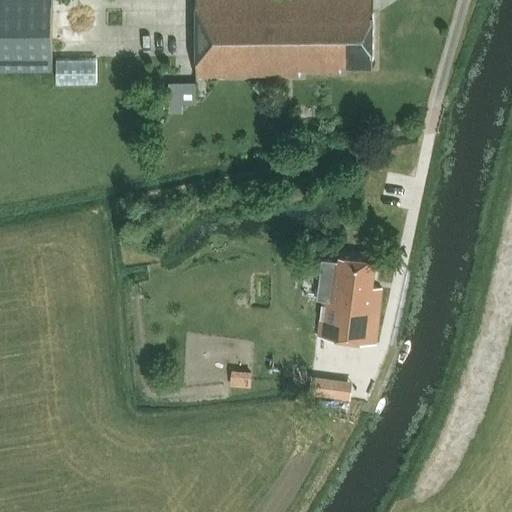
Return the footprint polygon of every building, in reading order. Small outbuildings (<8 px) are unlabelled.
[(0,0),(0,69),(52,70),(51,0),(0,0)] [(372,67),(373,0),(195,0),(195,75),(299,76),(299,70),(340,71),(340,66),(372,67)] [(197,83),(169,83),(169,111),(182,111),(182,104),(197,103),(197,83)] [(375,344),(382,288),(372,286),(375,261),(339,256),(339,261),(322,259),(318,289),(324,290),(318,336),(375,344)] [(232,371),(231,384),(250,386),(251,372),(232,371)] [(325,397),(327,377),(312,375),(309,395),(325,397)]
